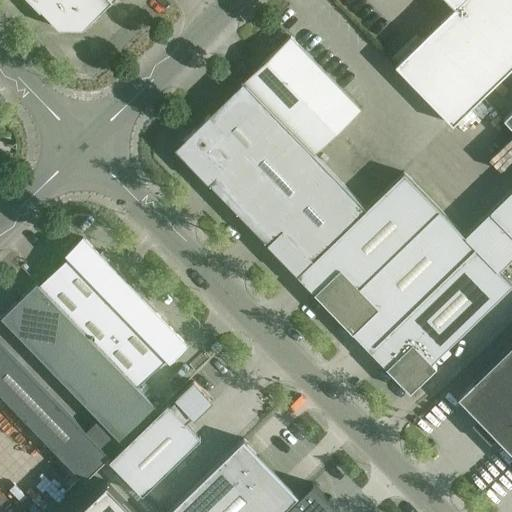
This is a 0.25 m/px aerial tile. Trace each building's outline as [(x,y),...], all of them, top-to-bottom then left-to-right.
[(83,29),(112,0),(29,0),(40,11),(41,10),(59,28),(83,29)] [(511,0),(447,0),(450,3),(451,3),(455,7),(395,65),(453,124),(511,66),(511,0)] [(249,87),(314,154),(360,109),(290,36),(243,81),(249,87)] [(297,275),(302,270),(366,209),(314,154),(249,87),(243,81),(242,80),(241,80),(242,82),(175,148),(297,275)] [(333,312),(440,210),(404,172),(366,209),(302,270),(319,287),(314,292),(333,312)] [(498,271),(499,271),(511,257),(511,189),(464,235),(498,271)] [(440,210),(333,312),(353,332),(358,328),(391,362),(386,367),(401,382),(410,392),(419,383),(436,366),(432,362),(511,284),(499,271),(498,271),(464,235),(440,210)] [(39,285),(137,387),(168,357),(170,359),(186,344),(83,237),(67,253),(69,255),(39,285)] [(159,409),(137,387),(39,285),(36,283),(0,317),(123,444),(159,409)] [(110,456),(0,342),(0,394),(84,481),(110,456)] [(511,344),(458,396),(511,452),(511,344)] [(201,438),(186,422),(210,399),(193,381),(169,405),(168,403),(109,460),(142,494),(201,438)] [(244,438),(167,511),(282,511),(299,496),(244,438)] [(74,511),(136,511),(107,481),(74,511)] [(340,511),(312,483),(282,511),(340,511)]
